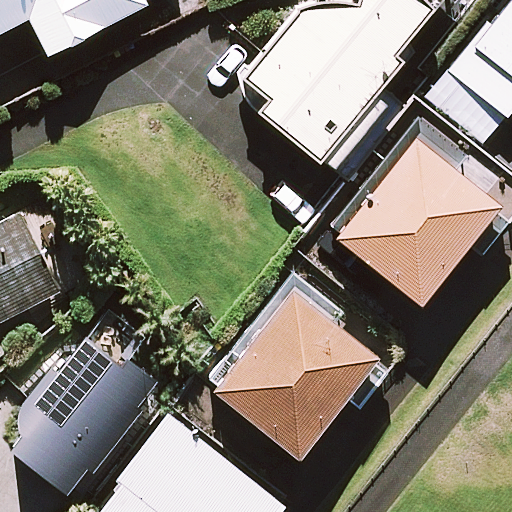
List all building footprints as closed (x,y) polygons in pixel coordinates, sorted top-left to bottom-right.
[(0,0),(0,27),(32,11),(50,48),(149,0),(148,0),(0,0)] [(206,200),(167,250),(224,296),(462,0),(366,0),(293,92),(203,20),(154,81),(227,140),(189,187),(206,200)] [(511,0),(508,0),(452,68),(508,113),(511,108),(511,0)] [(337,231),(422,299),(469,241),(503,199),(418,131),(337,231)] [(0,320),(61,287),(20,211),(0,221),(0,357),(6,354),(0,341),(0,320)] [(381,353),(297,283),(215,381),(300,451),(381,353)] [(145,337),(112,308),(37,394),(48,404),(17,439),(67,482),(155,382),(127,357),(145,337)] [(511,370),(501,384),(511,392),(511,370)] [(277,511),(284,503),(172,415),(95,511),(277,511)]
